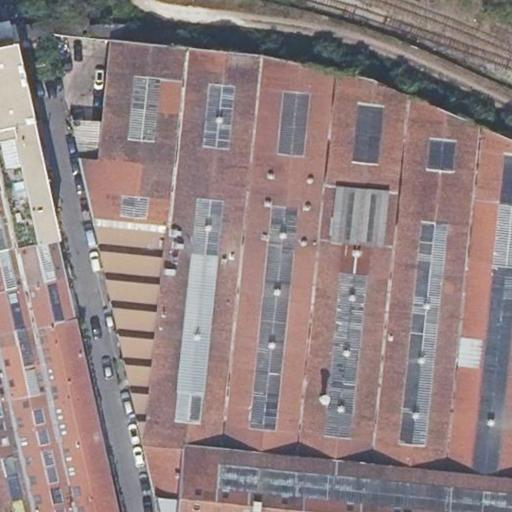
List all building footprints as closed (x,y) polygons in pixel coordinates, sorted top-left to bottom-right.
[(51,24),(0,34),(0,51),(15,48),(55,40),(51,24)] [(89,29),(51,24),(55,40),(87,43),(89,29)] [(158,511),(511,511),(511,144),(486,133),(422,105),(377,86),(336,77),(264,62),(115,46),(100,164),(80,160),(102,257),(158,511)] [(0,193),(13,253),(57,244),(35,140),(15,48),(0,51),(0,193)] [(0,511),(115,511),(57,244),(13,253),(0,193),(0,511)]
